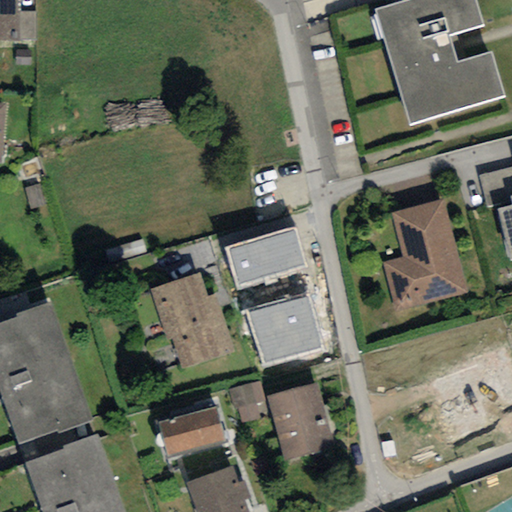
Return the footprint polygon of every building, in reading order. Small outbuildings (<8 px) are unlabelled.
[(17,0),(0,0),(0,40),(18,41),(17,0)] [(468,0),(406,0),(369,12),(404,124),(500,95),(486,50),(452,61),(444,34),(476,24),(468,0)] [(511,195),(505,197),(507,206),(492,210),(505,260),(511,258),(511,195)] [(441,204),(389,219),(401,261),(384,266),(398,312),(467,292),(441,204)] [(293,229),(226,250),(239,288),(306,267),(293,229)] [(198,275),(153,290),(182,373),(234,355),(213,294),(205,297),(198,275)] [(307,298),(248,315),(263,367),(321,350),(307,298)] [(0,320),(0,408),(14,448),(88,421),(45,304),(0,320)] [(429,386),(450,452),(497,436),(492,421),(511,414),(511,363),(508,349),(470,362),(473,372),(429,386)] [(266,397),(283,461),(334,448),(317,383),(266,397)] [(234,393),(243,427),(268,420),(259,386),(234,393)] [(225,443),(215,408),(158,424),(167,459),(225,443)] [(120,511),(92,435),(18,463),(36,511),(120,511)] [(231,467),(186,484),(196,511),(248,511),(244,500),(250,498),(244,481),(238,483),(231,467)]
